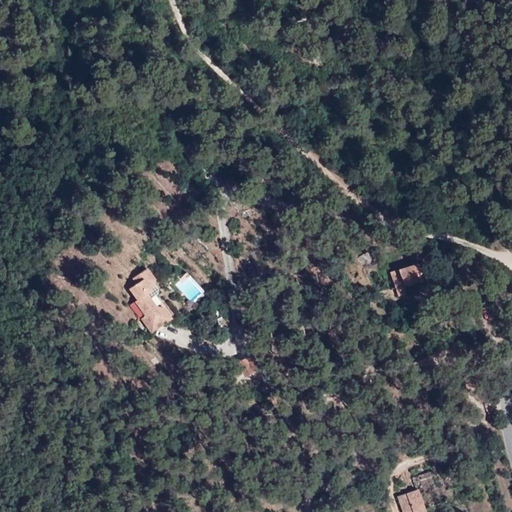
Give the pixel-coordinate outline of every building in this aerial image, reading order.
[(404,290),(411,286),(431,277),(424,261),(397,274),(404,290)] [(160,324),(170,326),(180,318),(163,296),(164,292),(159,287),(160,282),(152,271),(139,282),(142,287),(135,292),(144,302),(142,304),(152,318),(148,321),(155,329),(160,324)] [(414,292),(411,286),(404,290),(406,296),(414,292)] [(159,334),(170,326),(160,324),(155,329),(159,334)] [(253,377),(264,367),(255,354),(243,363),(253,377)] [(396,499),(401,511),(415,511),(408,494),(396,499)] [(392,511),(401,511),(396,499),(388,503),(392,511)]
